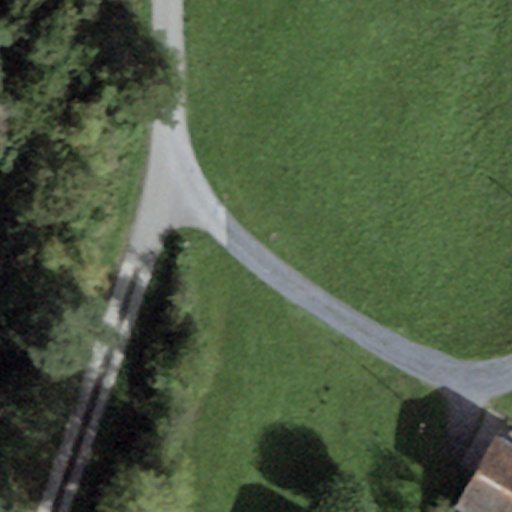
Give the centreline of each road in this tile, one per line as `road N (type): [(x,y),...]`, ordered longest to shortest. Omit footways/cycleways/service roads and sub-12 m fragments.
road 1 (track): [(54,511),(130,311),(167,137)]
road 2 (unclassified): [(164,0),(167,137)]
